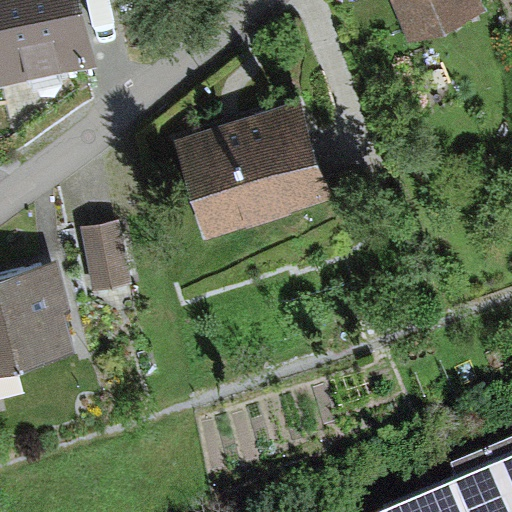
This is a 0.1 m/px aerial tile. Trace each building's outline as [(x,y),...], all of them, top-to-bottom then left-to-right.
[(0,0),(0,67),(98,45),(87,0),(0,0)] [(394,0),(410,35),(488,1),(487,0),(394,0)] [(207,231),(337,191),(305,89),(175,130),(207,231)] [(82,220),(95,285),(133,277),(120,213),(82,220)] [(59,251),(0,266),(0,363),(76,344),(66,305),(73,303),(59,251)] [(511,511),(511,451),(451,478),(459,496),(420,511),(511,511)]
